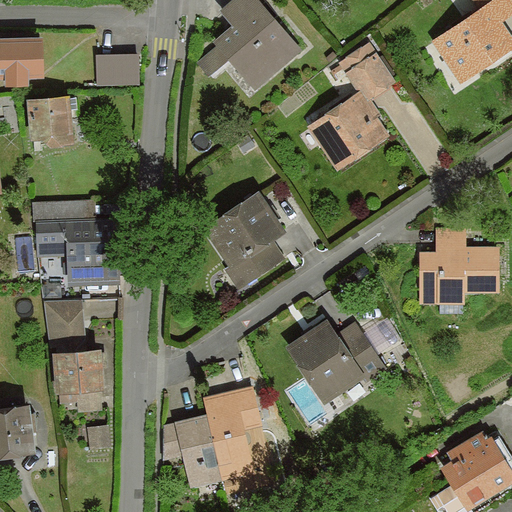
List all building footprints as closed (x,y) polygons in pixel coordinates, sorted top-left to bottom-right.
[(259,88),(305,51),(263,0),(237,0),(225,11),(238,27),(220,41),(223,46),(203,63),(213,75),(234,58),(259,88)] [(440,43),(466,82),(511,51),(511,36),(503,23),(511,16),(511,0),(477,0),(486,12),(440,43)] [(25,73),(39,73),(38,36),(0,37),(0,73),(4,73),(4,80),(25,79),(25,73)] [(315,126),(343,168),(392,135),(369,101),(399,81),(374,44),(345,63),(365,93),(315,126)] [(137,56),(99,56),(99,84),(138,84),(137,56)] [(70,139),(67,94),(27,98),(32,135),(40,134),(48,143),(70,139)] [(265,192),(210,229),(236,267),(231,270),(243,289),(287,259),(276,242),(291,232),(265,192)] [(75,286),(123,285),(121,220),(42,222),(44,256),(74,254),(75,286)] [(426,254),(426,302),(469,302),(469,292),(504,292),(504,248),(471,248),(471,229),(442,229),(442,254),(426,254)] [(81,300),(45,301),(51,345),(84,343),(81,300)] [(293,348),(330,403),(370,376),(372,380),(389,369),(359,324),(341,336),(332,322),(293,348)] [(97,348),(54,352),(59,402),(78,400),(79,410),(102,408),(97,348)] [(209,400),(212,416),(227,481),(258,474),(244,412),(261,408),(256,389),(209,400)] [(0,453),(32,450),(26,403),(0,406),(0,453)] [(227,481),(212,416),(181,423),(168,427),(168,460),(189,454),(196,487),(227,481)] [(475,511),(511,488),(511,459),(494,430),(455,454),(460,463),(450,469),(475,511)]
